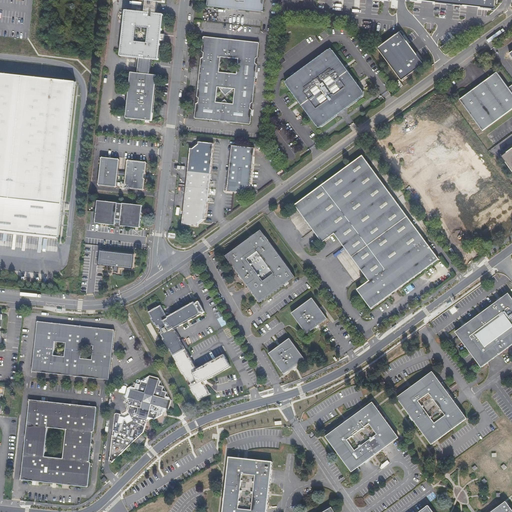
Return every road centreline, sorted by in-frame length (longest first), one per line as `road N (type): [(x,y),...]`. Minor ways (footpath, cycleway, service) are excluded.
road 1 (tertiary): [(511,247),(331,377),(171,437),(90,511)]
road 2 (residential): [(162,273),(511,20)]
road 3 (residential): [(184,0),(156,250),(162,273)]
road 4 (residential): [(0,296),(107,304),(162,273)]
